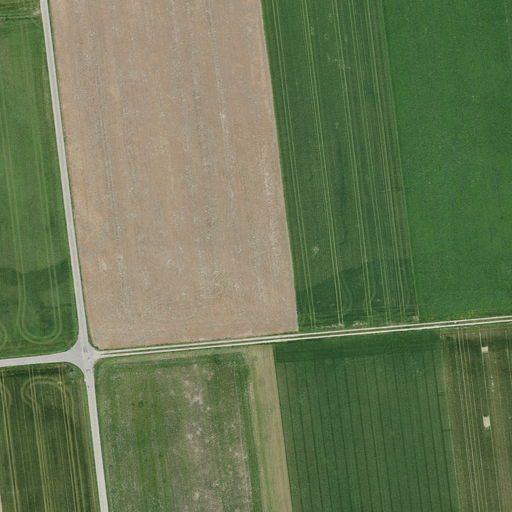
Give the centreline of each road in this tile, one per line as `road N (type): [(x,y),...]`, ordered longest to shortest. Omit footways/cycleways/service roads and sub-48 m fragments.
road 1 (track): [(86,355),(511,320)]
road 2 (unclassified): [(43,0),(86,355)]
road 3 (unclassified): [(86,355),(104,511)]
